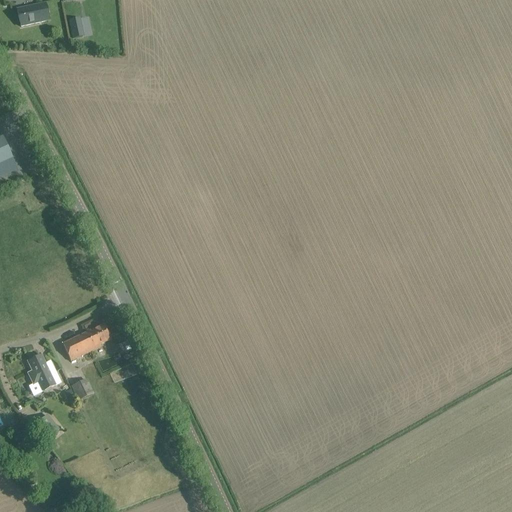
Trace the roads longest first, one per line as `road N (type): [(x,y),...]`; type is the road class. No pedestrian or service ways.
road 1 (unclassified): [(0,58),(127,299)]
road 2 (unclassified): [(127,299),(226,511)]
road 3 (unclassified): [(127,299),(0,348)]
